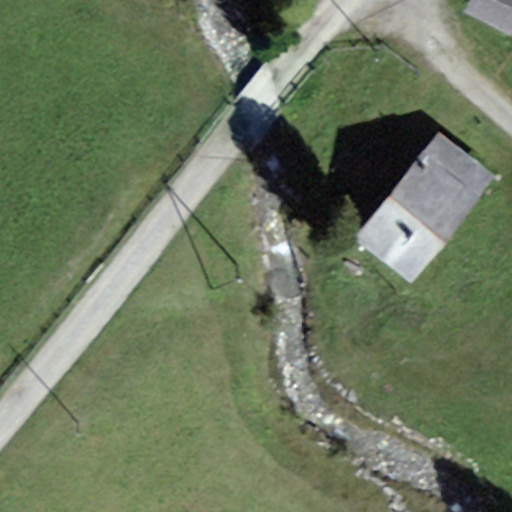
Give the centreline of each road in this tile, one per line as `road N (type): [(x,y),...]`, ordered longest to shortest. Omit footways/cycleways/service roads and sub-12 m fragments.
road 1 (track): [(0,433),(241,124),(351,0)]
road 2 (track): [(384,0),(511,117)]
